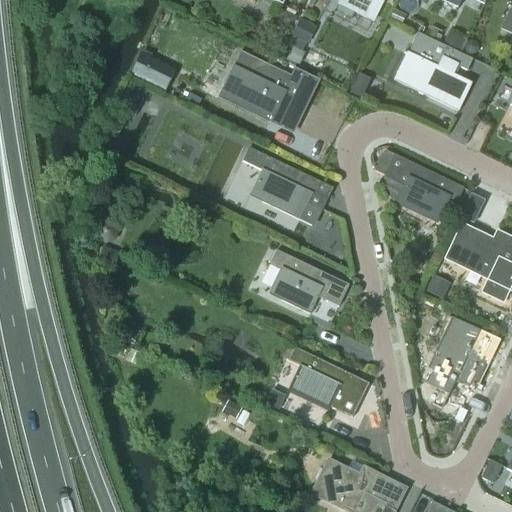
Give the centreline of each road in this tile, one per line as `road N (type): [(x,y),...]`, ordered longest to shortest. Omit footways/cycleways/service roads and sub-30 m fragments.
road 1 (residential): [(457,492),(405,468),(347,166),(350,147),(361,134),(401,130),(511,184)]
road 2 (trunk): [(106,511),(46,329),(0,81)]
road 3 (trunk): [(57,511),(0,259)]
road 4 (residential): [(457,492),(511,379)]
